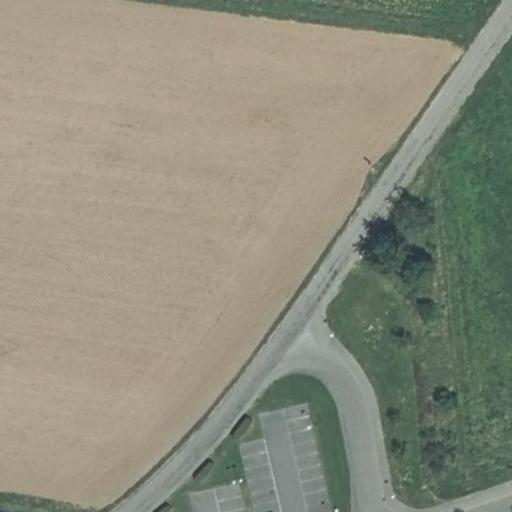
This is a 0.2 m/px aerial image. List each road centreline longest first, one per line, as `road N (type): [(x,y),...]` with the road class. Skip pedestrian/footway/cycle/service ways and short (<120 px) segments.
road 1 (tertiary): [(511,20),(289,340)]
road 2 (tertiary): [(289,340),(195,455),(134,511)]
road 3 (unclassified): [(289,340),(337,371),(360,427),(373,511)]
